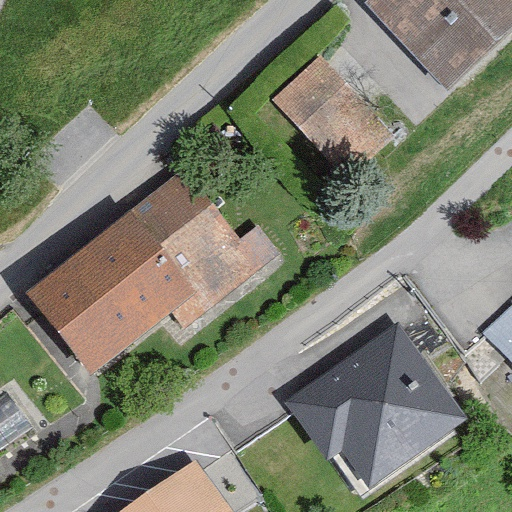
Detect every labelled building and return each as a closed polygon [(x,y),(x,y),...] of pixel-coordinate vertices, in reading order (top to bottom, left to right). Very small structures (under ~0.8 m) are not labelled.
[(511,0),(360,0),(358,2),(444,93),(511,28),(511,0)] [(386,136),(317,54),(262,99),(330,182),(386,136)] [(176,168),(20,293),(84,373),(158,313),(180,339),(261,274),(176,168)] [(401,315),(280,397),(326,465),(341,454),(367,491),(472,420),(401,315)] [(226,511),(197,464),(118,511),(226,511)]
